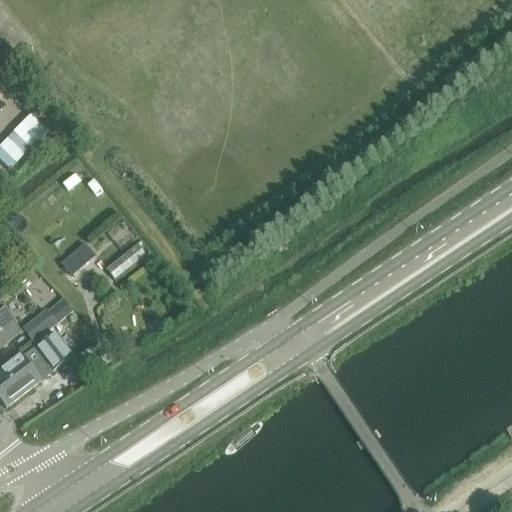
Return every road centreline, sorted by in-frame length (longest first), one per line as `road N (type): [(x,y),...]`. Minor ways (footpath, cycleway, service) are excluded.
road 1 (unclassified): [(28,465),(282,318)]
road 2 (secondary): [(62,503),(300,344)]
road 3 (secondary): [(300,344),(511,204)]
road 4 (unclassified): [(416,511),(300,344)]
